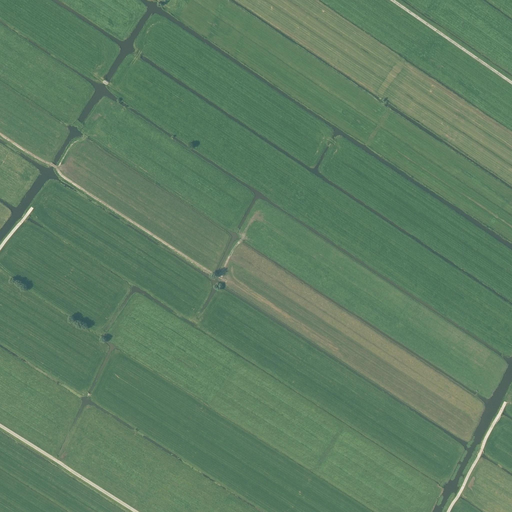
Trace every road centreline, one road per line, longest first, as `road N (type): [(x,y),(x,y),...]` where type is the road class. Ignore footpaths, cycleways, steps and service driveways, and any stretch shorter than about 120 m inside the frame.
road 1 (track): [(0,133),(219,279),(242,237)]
road 2 (track): [(136,511),(0,425)]
road 3 (track): [(391,0),(511,83)]
road 4 (track): [(449,511),(504,405)]
